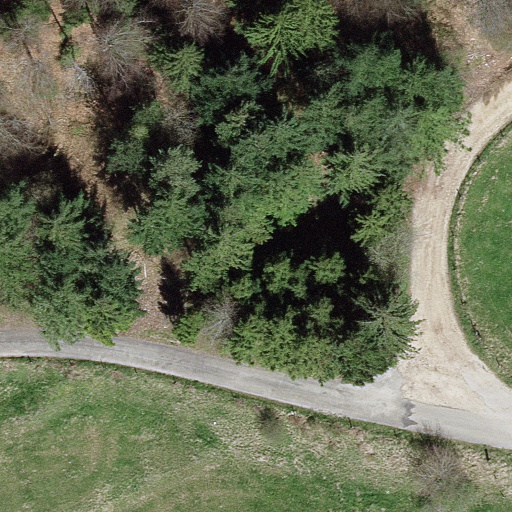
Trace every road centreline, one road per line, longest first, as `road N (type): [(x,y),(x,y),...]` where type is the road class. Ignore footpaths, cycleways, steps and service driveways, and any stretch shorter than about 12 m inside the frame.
road 1 (unclassified): [(511,432),(107,346),(0,341)]
road 2 (track): [(461,423),(430,293),(433,223),(458,158),(511,106)]
